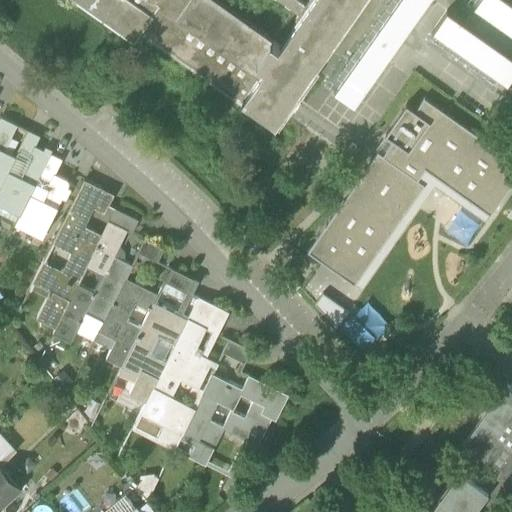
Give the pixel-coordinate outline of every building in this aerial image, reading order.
[(319,73),(308,65),(280,45),(216,0),(79,0),(134,39),(141,31),(278,129),(319,73)] [(216,0),(280,45),(298,20),(295,18),(307,0),(216,0)] [(308,65),(354,0),(307,0),(295,18),(298,20),(280,45),(308,65)] [(355,103),(428,0),(398,0),(335,89),(355,103)] [(511,2),(509,0),(477,0),(474,5),(511,31),(511,2)] [(511,76),(511,56),(447,10),(433,29),(508,82),(511,76)] [(393,138),(383,152),(378,149),(308,248),(355,281),(355,280),(425,182),(418,177),(425,166),(490,212),(491,213),(511,182),(511,157),(424,95),(415,108),(407,102),(385,132),(386,133),(393,138)] [(0,184),(0,185),(8,169),(16,154),(5,149),(18,124),(1,115),(0,117),(0,184)] [(28,156),(29,157),(35,145),(40,135),(28,129),(17,151),(18,151),(28,156)] [(376,147),(378,149),(383,152),(393,138),(386,133),(376,147)] [(0,185),(0,203),(20,213),(31,192),(40,174),(51,152),(35,145),(29,157),(28,156),(20,174),(8,169),(0,185)] [(16,154),(8,169),(20,174),(28,156),(18,151),(16,154)] [(50,180),(52,180),(55,173),(63,158),(51,152),(40,174),(50,180)] [(485,219),(490,212),(425,166),(418,177),(425,182),(355,280),(362,285),(434,183),(485,219)] [(41,198),(31,192),(20,213),(16,221),(15,223),(43,237),(71,181),(55,173),(52,180),(50,180),(41,198)] [(50,180),(40,174),(31,192),(41,198),(50,180)] [(56,326),(78,282),(87,265),(103,233),(85,225),(94,207),(105,212),(108,205),(109,205),(115,193),(85,179),(53,242),(71,251),(62,269),(44,260),(34,281),(50,290),(47,297),(37,317),(56,326)] [(479,215),(451,197),(436,222),(464,240),(479,215)] [(0,213),(16,221),(20,213),(0,203),(0,213)] [(127,229),(132,232),(139,218),(116,207),(110,220),(127,229)] [(86,310),(104,319),(126,276),(133,263),(114,254),(127,229),(110,220),(103,233),(87,265),(104,273),(95,291),(78,282),(56,326),(54,331),(72,340),(76,331),(86,310)] [(164,248),(145,238),(139,251),(157,261),(164,248)] [(165,279),(188,291),(195,278),(172,266),(165,279)] [(106,357),(122,365),(141,326),(127,319),(136,301),(150,308),(154,300),(158,292),(126,276),(104,319),(99,329),(116,338),(106,357)] [(30,288),(47,297),(50,290),(34,281),(30,288)] [(349,309),(323,291),(315,302),(337,325),(349,309)] [(206,327),(213,330),(224,307),(199,295),(188,316),(207,325),(206,327)] [(129,392),(146,400),(167,360),(163,357),(151,352),(160,334),(171,340),(176,342),(188,317),(154,300),(150,308),(141,326),(122,365),(139,373),(129,392)] [(358,344),(381,325),(364,305),(341,324),(358,344)] [(104,319),(86,310),(76,331),(94,339),(99,329),(104,319)] [(175,447),(183,431),(195,406),(195,405),(172,394),(181,376),(199,385),(210,362),(193,353),(206,327),(207,325),(188,316),(188,317),(176,342),(167,360),(146,400),(133,426),(175,447)] [(171,340),(160,334),(151,352),(163,357),(171,340)] [(223,350),(245,362),(252,349),(229,337),(223,350)] [(204,388),(195,405),(195,406),(183,431),(197,438),(189,454),(205,463),(224,427),(245,438),(245,439),(257,446),(272,417),(276,419),(276,417),(287,395),(288,395),(288,394),(273,386),(249,374),(242,387),(212,371),(204,388)] [(501,471),(511,456),(511,387),(507,384),(463,443),(500,471),(501,471)] [(49,393),(34,404),(44,416),(58,405),(49,393)] [(0,466),(17,451),(0,432),(0,466)] [(251,459),(257,446),(245,439),(238,452),(251,459)] [(227,474),(239,480),(242,476),(251,459),(238,452),(227,474)] [(511,456),(501,471),(500,471),(487,488),(489,489),(493,492),(478,511),(494,511),(511,489),(511,456)] [(474,511),(473,510),(489,489),(487,488),(460,468),(431,507),(410,491),(394,511),(474,511)] [(0,506),(1,508),(18,493),(0,473),(0,506)] [(128,497),(108,511),(129,511),(136,507),(128,497)]
